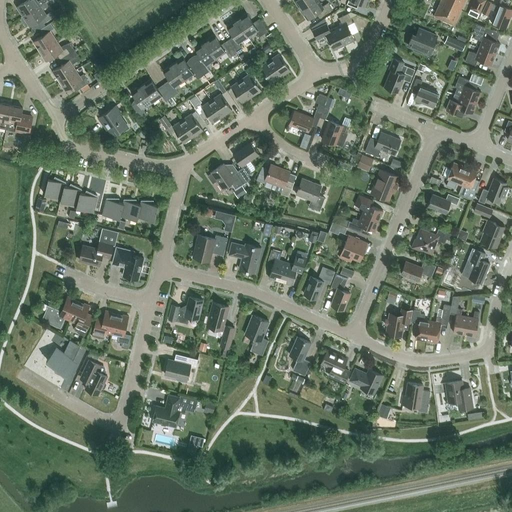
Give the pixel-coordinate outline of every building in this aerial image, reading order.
[(47,0),(38,0),(37,1),(36,0),(26,0),(16,7),(23,16),(40,5),(47,0)] [(293,0),(301,10),(314,0),(293,0)] [(314,0),(301,10),(307,19),(317,13),(320,18),(332,9),(328,2),(322,6),(318,0),(314,0)] [(440,0),(434,16),(454,25),(464,0),(440,0)] [(485,0),(472,0),(469,9),(479,13),(485,0)] [(511,11),(511,8),(499,3),(498,6),(492,4),(493,3),(487,1),(482,12),(487,15),(490,9),(496,11),(492,23),(506,28),(511,11)] [(23,16),(29,26),(41,18),(44,23),(54,16),(51,11),(46,14),(40,5),(23,16)] [(61,7),(56,11),(59,16),(64,12),(61,7)] [(268,31),(259,18),(253,23),(246,13),(237,20),(248,36),(255,31),(259,37),(268,31)] [(344,45),(355,40),(347,25),(352,22),(348,13),(339,17),(342,24),(336,27),(344,45)] [(238,43),(248,36),(237,20),(227,27),(234,36),(227,40),(236,53),(242,48),(238,43)] [(39,51),(56,40),(50,31),(54,28),(50,22),(40,29),(44,34),(33,41),(39,51)] [(344,45),(336,27),(329,30),(326,23),(312,30),(317,39),(326,35),(333,50),(344,45)] [(482,41),(479,47),(496,54),(500,43),(494,40),(497,32),(476,24),(473,33),(475,34),(474,38),(482,41)] [(422,51),(429,54),(436,35),(419,28),(416,35),(413,34),(408,45),(415,48),(414,50),(421,53),(422,51)] [(274,38),(270,32),(265,36),(269,42),(274,38)] [(465,43),(447,34),(443,43),(462,51),(465,43)] [(236,53),(227,40),(221,45),(214,35),(205,42),(216,58),(225,52),(229,57),(236,53)] [(63,45),(60,46),(56,40),(39,51),(46,61),(56,54),(59,59),(74,50),(69,42),(63,45)] [(206,65),(216,58),(205,42),(195,48),(202,58),(195,62),(204,75),(210,70),(206,65)] [(255,46),(248,50),(251,55),(258,51),(255,46)] [(491,64),(496,54),(479,47),(477,54),(469,51),(465,61),(476,65),(478,59),(491,64)] [(75,70),(72,64),(80,58),(74,50),(59,59),(63,64),(52,71),(59,81),(75,70)] [(269,60),(280,76),(290,70),(279,53),(269,60)] [(204,75),(195,62),(189,66),(183,57),(173,64),(184,80),(193,74),(197,79),(204,75)] [(415,69),(403,64),(404,62),(394,58),(390,68),(392,69),(385,87),(397,92),(403,78),(410,81),(415,69)] [(271,83),(280,76),(269,60),(260,66),(271,83)] [(425,65),(419,63),(416,69),(422,72),(425,65)] [(174,87),(184,80),(173,64),(163,70),(170,80),(163,84),(172,97),(178,92),(174,87)] [(261,90),(252,76),(256,73),(251,65),(244,70),(248,75),(240,80),(251,96),(261,90)] [(83,73),(79,76),(75,70),(59,81),(65,90),(75,83),(79,89),(89,82),(83,73)] [(455,93),(477,102),(481,91),(467,86),(470,80),(459,76),(455,86),(457,87),(455,93)] [(420,86),(422,80),(416,78),(412,90),(417,92),(415,99),(433,106),(438,93),(420,86)] [(172,97),(163,84),(157,88),(151,79),(141,86),(152,102),(161,96),(165,101),(172,97)] [(240,80),(230,86),(242,103),(251,96),(240,80)] [(143,109),(152,102),(141,86),(131,92),(138,102),(131,106),(140,119),(146,114),(143,109)] [(337,93),(343,96),(345,89),(340,87),(337,93)] [(189,98),(193,105),(201,100),(196,93),(189,98)] [(211,100),(222,116),(232,110),(221,93),(211,100)] [(472,113),(477,102),(455,93),(452,100),(450,99),(446,109),(461,115),(464,110),(472,113)] [(324,105),(327,99),(317,95),(315,102),(319,103),(313,118),(294,111),(289,124),(308,131),(311,124),(316,126),(320,117),(324,105)] [(213,123),(222,116),(211,100),(201,106),(213,123)] [(0,127),(6,129),(11,105),(0,102),(0,127)] [(21,115),(23,107),(11,105),(6,129),(29,133),(32,117),(21,115)] [(118,113),(120,112),(115,105),(98,117),(104,126),(106,125),(113,135),(118,132),(119,133),(127,125),(118,113)] [(324,105),(320,117),(325,119),(330,107),(324,105)] [(193,136),(203,129),(191,113),(182,120),(193,136)] [(171,125),(163,114),(158,118),(165,129),(171,125)] [(183,143),(193,136),(182,120),(172,126),(183,143)] [(347,125),(342,123),(342,125),(329,120),(322,139),(335,144),(336,143),(342,145),(347,133),(344,132),(347,125)] [(381,149),(395,154),(401,139),(381,131),(378,140),(370,137),(365,151),(378,156),(381,149)] [(245,163),(258,154),(250,142),(233,154),(241,165),(242,168),(237,171),(245,183),(250,179),(247,175),(252,172),(245,163)] [(368,169),(372,159),(362,155),(358,165),(368,169)] [(390,166),(401,170),(404,163),(393,158),(390,166)] [(245,183),(237,171),(231,175),(223,163),(211,171),(212,172),(208,176),(213,183),(217,180),(222,188),(230,183),(235,190),(241,185),(245,183)] [(271,163),(265,180),(266,180),(283,187),(281,193),(288,196),(294,182),(296,175),(289,172),(290,171),(271,163)] [(470,170),(471,169),(460,164),(460,165),(453,163),(447,179),(461,185),(458,194),(472,200),(480,181),(474,178),(476,172),(470,170)] [(372,192),(387,199),(397,175),(381,169),(378,177),(376,178),(374,183),(375,184),(372,192)] [(439,186),(441,179),(431,176),(429,182),(439,186)] [(64,185),(64,186),(65,182),(59,178),(57,181),(48,179),(44,194),(61,198),(64,185)] [(317,195),(321,185),(302,178),(296,194),(311,200),(309,206),(320,210),(325,198),(317,195)] [(505,186),(506,183),(494,178),(489,190),(483,188),(478,200),(484,203),(487,196),(499,201),(501,195),(504,196),(507,187),(505,186)] [(80,192),(81,188),(74,185),(73,188),(64,186),(64,185),(61,198),(60,201),(76,205),(80,192)] [(241,185),(235,190),(233,191),(237,198),(246,192),(241,185)] [(76,208),(93,212),(97,195),(90,192),(89,195),(80,192),(76,205),(76,208)] [(457,204),(459,198),(448,193),(446,199),(432,194),(428,205),(446,212),(450,201),(457,204)] [(383,210),(371,205),(373,199),(359,194),(355,204),(364,208),(362,213),(379,220),(383,210)] [(46,199),(37,197),(34,209),(43,211),(46,199)] [(124,203),(123,203),(114,201),(114,198),(107,198),(103,215),(120,219),(120,216),(124,203)] [(141,204),(140,204),(132,202),(132,199),(124,199),(123,203),(124,203),(120,216),(137,220),(138,217),(141,204)] [(138,217),(154,221),(158,205),(149,203),(149,200),(141,200),(140,204),(141,204),(138,217)] [(489,217),(492,209),(477,203),(474,210),(489,217)] [(349,221),(347,227),(359,231),(361,225),(366,227),(374,231),(379,220),(362,213),(359,220),(353,217),(352,221),(350,221),(349,221)] [(223,221),(224,223),(227,224),(230,222),(231,219),(229,217),(226,216),(224,218),(223,221)] [(480,240),(496,247),(504,226),(487,219),(483,231),(484,231),(480,240)] [(68,222),(58,220),(57,225),(66,228),(68,222)] [(78,223),(68,220),(66,229),(76,232),(78,223)] [(347,227),(332,221),(328,230),(338,234),(339,231),(344,233),(347,227)] [(449,240),(452,234),(438,228),(436,234),(420,228),(416,239),(415,238),(411,247),(420,251),(421,250),(431,254),(437,240),(444,243),(446,239),(449,240)] [(468,234),(459,231),(457,237),(465,240),(468,234)] [(317,235),(310,233),(308,241),(315,242),(317,235)] [(193,257),(209,261),(212,252),(223,255),(228,238),(215,235),(214,238),(199,234),(193,257)] [(339,257),(350,261),(352,258),(360,261),(363,252),(365,253),(369,243),(348,235),(339,257)] [(79,260),(99,265),(101,256),(109,258),(113,244),(100,241),(98,249),(83,245),(79,260)] [(239,268),(255,272),(261,247),(245,243),(245,245),(232,242),(229,254),(242,258),(239,268)] [(142,265),(144,258),(133,255),(134,251),(116,247),(112,263),(122,266),(123,263),(126,263),(123,275),(138,279),(141,270),(138,269),(139,265),(142,265)] [(469,277),(482,282),(490,263),(482,260),(485,253),(472,247),(467,259),(475,262),(469,277)] [(286,262),(279,260),(281,252),(271,249),(267,262),(273,263),(269,277),(280,281),(286,262)] [(286,262),(280,281),(291,285),(295,271),(301,273),(302,272),(305,260),(306,257),(296,254),(295,257),(293,264),(286,262)] [(417,281),(420,272),(431,277),(436,265),(424,260),(421,267),(406,261),(401,273),(411,277),(411,279),(417,281)] [(330,284),(335,271),(322,266),(318,279),(311,276),(304,294),(316,299),(323,281),(330,284)] [(343,266),(340,273),(352,278),(354,271),(343,266)] [(435,272),(441,275),(444,268),(437,266),(435,272)] [(342,290),(347,277),(336,273),(331,286),(337,289),(331,305),(343,310),(350,293),(342,290)] [(397,292),(389,289),(387,295),(395,298),(397,292)] [(437,296),(445,298),(446,291),(438,289),(437,296)] [(462,309),(457,308),(459,295),(452,296),(449,314),(456,315),(453,332),(464,334),(467,316),(461,315),(462,309)] [(472,301),(484,303),(485,297),(473,295),(472,301)] [(49,306),(44,319),(56,324),(59,316),(64,318),(70,320),(78,302),(73,299),(73,298),(67,296),(61,310),(47,304),(47,305),(48,305),(49,306)] [(198,319),(203,300),(189,296),(186,310),(179,308),(179,306),(172,305),(168,319),(187,323),(189,317),(198,319)] [(84,336),(93,315),(86,312),(89,305),(84,303),(84,304),(78,302),(70,320),(76,323),(74,329),(78,331),(77,333),(84,336)] [(228,306),(213,302),(207,325),(222,329),(228,306)] [(447,325),(451,305),(444,304),(441,317),(436,316),(435,322),(430,321),(426,340),(437,342),(440,324),(447,325)] [(387,333),(401,335),(403,321),(409,322),(411,310),(402,308),(401,315),(390,313),(387,333)] [(420,313),(420,310),(413,309),(411,321),(418,322),(415,338),(426,340),(430,321),(424,320),(425,314),(420,313)] [(112,334),(117,314),(111,313),(111,312),(105,310),(103,317),(97,316),(92,335),(104,338),(105,332),(112,334)] [(478,318),(479,312),(474,311),(473,317),(467,316),(464,334),(475,336),(478,318)] [(117,314),(112,334),(118,335),(117,342),(122,343),(121,347),(128,349),(131,335),(124,333),(129,316),(123,314),(122,316),(117,314)] [(268,321),(269,321),(253,314),(253,315),(254,315),(246,334),(245,333),(245,334),(255,338),(250,350),(262,355),(268,340),(261,337),(267,321),(268,321)] [(220,345),(229,347),(234,328),(225,326),(220,345)] [(171,343),(173,337),(164,335),(163,341),(171,343)] [(310,342),(298,336),(290,354),(298,358),(293,369),(304,374),(310,362),(303,358),(310,342)] [(67,375),(77,362),(74,359),(80,346),(70,340),(63,353),(56,347),(46,360),(56,367),(54,372),(65,377),(66,375),(67,375)] [(207,343),(200,341),(198,350),(205,351),(207,343)] [(343,368),(347,359),(327,350),(321,363),(331,368),(328,375),(344,382),(349,371),(343,368)] [(99,354),(88,351),(87,356),(97,359),(99,354)] [(196,367),(198,359),(176,354),(174,361),(168,359),(164,373),(178,377),(177,380),(186,383),(190,365),(196,367)] [(81,376),(80,379),(88,383),(85,388),(92,392),(93,391),(98,394),(101,388),(103,388),(104,388),(106,384),(105,383),(104,382),(107,375),(105,374),(101,372),(104,367),(98,364),(89,360),(83,372),(81,376)] [(374,393),(382,375),(369,369),(366,374),(363,372),(355,368),(349,380),(361,385),(360,387),(374,393)] [(302,383),(304,378),(292,373),(290,378),(302,383)] [(463,387),(461,380),(446,382),(449,402),(457,401),(459,409),(473,407),(470,386),(463,387)] [(418,410),(427,412),(430,391),(421,390),(422,384),(408,382),(406,396),(402,395),(401,404),(418,407),(418,410)] [(194,411),(198,399),(180,395),(179,397),(168,394),(165,407),(156,405),(153,421),(160,422),(161,425),(165,426),(167,424),(175,426),(179,411),(184,413),(185,409),(194,411)] [(212,414),(215,402),(206,400),(204,412),(212,414)] [(333,406),(326,402),(323,409),(331,412),(333,406)] [(389,408),(380,404),(377,414),(385,417),(389,408)] [(469,419),(485,417),(484,411),(468,413),(469,419)] [(202,446),(204,438),(191,435),(187,451),(195,453),(197,445),(202,446)]
